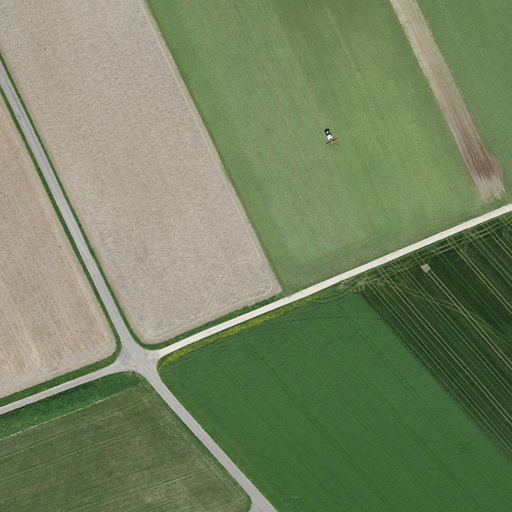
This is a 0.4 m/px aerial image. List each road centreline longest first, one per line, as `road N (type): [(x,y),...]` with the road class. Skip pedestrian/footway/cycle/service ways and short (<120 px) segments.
road 1 (track): [(0,410),(511,206)]
road 2 (unclassified): [(0,77),(133,361),(266,511)]
